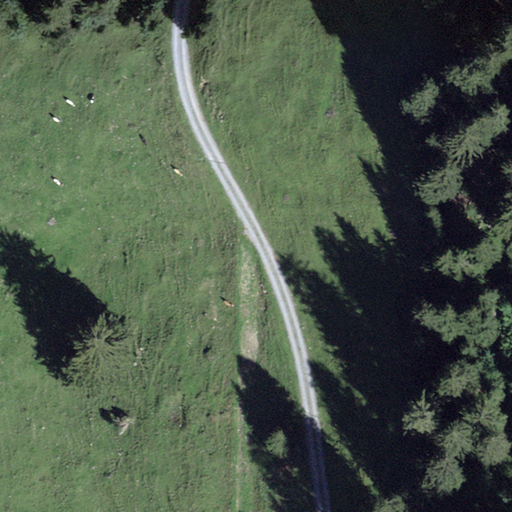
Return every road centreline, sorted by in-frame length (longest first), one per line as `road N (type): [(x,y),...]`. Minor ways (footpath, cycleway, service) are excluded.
road 1 (track): [(181,0),(179,42),(192,111),(284,301),(325,511)]
road 2 (track): [(246,214),(240,511)]
